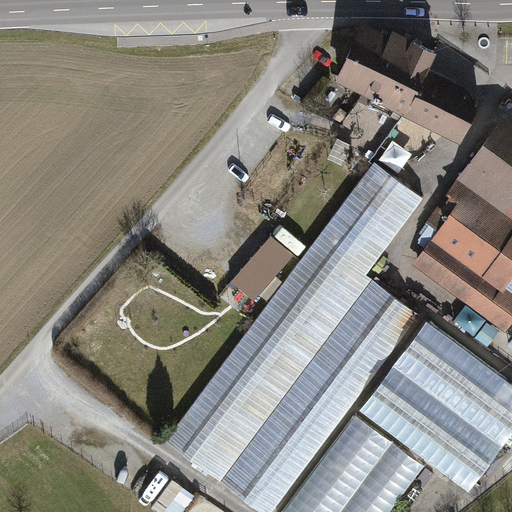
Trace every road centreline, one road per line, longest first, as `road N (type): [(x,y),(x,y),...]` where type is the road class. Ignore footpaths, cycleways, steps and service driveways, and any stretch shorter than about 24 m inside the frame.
road 1 (secondary): [(0,14),(384,2)]
road 2 (track): [(0,388),(133,237)]
road 3 (secondary): [(384,2),(511,3)]
